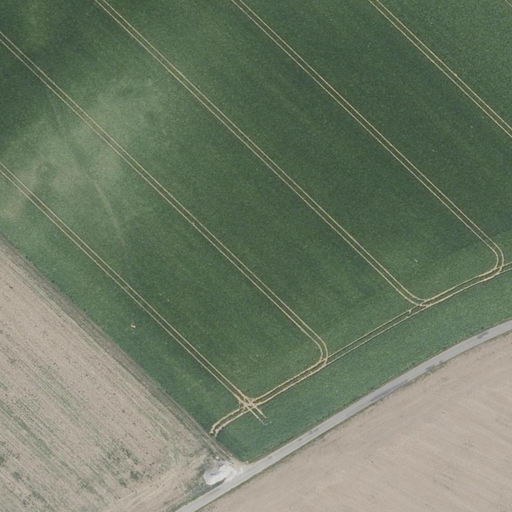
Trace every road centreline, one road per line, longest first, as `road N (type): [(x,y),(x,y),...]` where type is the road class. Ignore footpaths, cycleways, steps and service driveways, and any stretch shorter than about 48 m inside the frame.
road 1 (unclassified): [(187,511),(511,324)]
road 2 (track): [(249,475),(0,237)]
